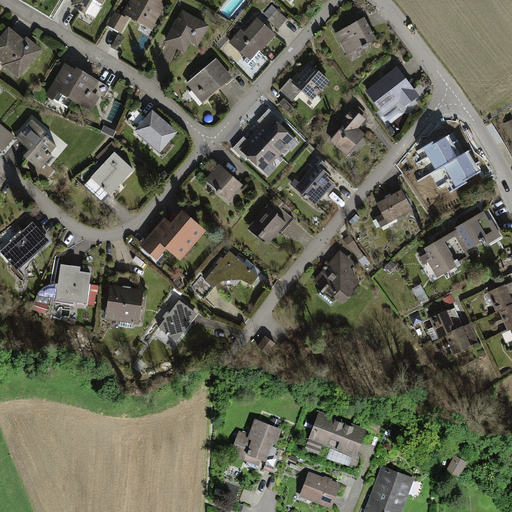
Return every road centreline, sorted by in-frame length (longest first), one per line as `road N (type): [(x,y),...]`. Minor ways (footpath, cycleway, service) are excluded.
road 1 (residential): [(241,337),(392,154),(455,94)]
road 2 (residential): [(211,141),(143,216),(108,235),(61,218),(0,166)]
road 3 (residential): [(5,0),(131,75),(211,141)]
road 4 (residential): [(337,0),(211,141)]
